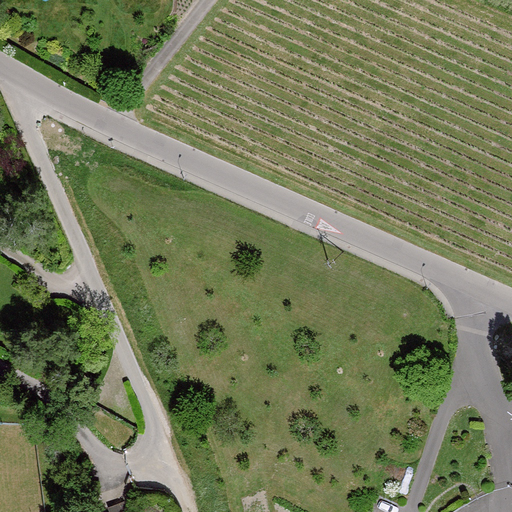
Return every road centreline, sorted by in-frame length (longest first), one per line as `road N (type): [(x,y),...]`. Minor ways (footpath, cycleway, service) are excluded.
road 1 (tertiary): [(511,312),(3,69)]
road 2 (residential): [(187,506),(3,69)]
